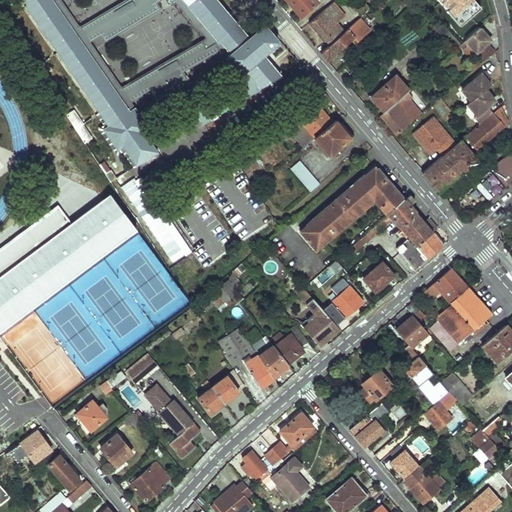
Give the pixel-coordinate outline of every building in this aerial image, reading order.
[(23,0),(59,53),(93,31),(89,25),(81,29),(60,0),(23,0)] [(143,0),(129,0),(89,25),(93,31),(124,12),(143,0)] [(143,0),(124,12),(129,19),(135,27),(160,10),(156,3),(160,0),(176,0),(208,38),(202,42),(206,49),(215,43),(238,24),(217,0),(143,0)] [(288,0),(304,18),(320,3),(317,0),(288,0)] [(441,0),(465,25),(485,7),(478,0),(441,0)] [(334,1),(310,23),(325,41),(326,40),(330,45),(346,31),(338,23),(346,15),(334,1)] [(359,10),(364,15),(372,8),(367,3),(359,10)] [(93,31),(98,39),(129,19),(124,12),(93,31)] [(359,41),(370,29),(360,17),(346,31),(330,45),(321,52),(327,60),(356,37),(359,41)] [(438,39),(449,29),(444,22),(432,32),(438,39)] [(137,165),(157,152),(144,133),(149,129),(131,103),(154,89),(159,98),(174,89),(172,87),(187,78),(183,71),(220,49),(242,73),(229,83),(230,85),(194,107),(204,123),(243,99),(283,75),(264,53),(277,42),(277,37),(268,26),(264,26),(249,38),(238,24),(215,43),(206,49),(134,92),(101,112),(109,125),(104,129),(118,148),(123,145),(137,165)] [(492,39),(482,27),(467,40),(478,51),(488,42),(492,39)] [(101,112),(134,92),(129,85),(122,89),(91,43),(98,39),(93,31),(59,53),(101,112)] [(206,49),(202,42),(129,85),(134,92),(206,49)] [(496,52),(488,42),(478,51),(486,60),(496,52)] [(38,66),(44,62),(37,49),(30,52),(38,66)] [(476,60),(474,58),(468,62),(475,69),(483,63),(478,58),(476,60)] [(38,66),(42,74),(48,70),(44,62),(38,66)] [(490,79),(493,76),(487,69),(464,88),(474,100),(470,103),(479,113),(476,115),(482,122),(496,111),(491,105),(498,99),(489,88),(494,84),(490,79)] [(396,74),(372,96),(385,112),(409,90),(410,90),(396,74)] [(399,134),(424,113),(410,97),(413,95),(409,90),(385,112),(382,114),(399,134)] [(299,116),(272,135),(277,141),(288,133),(290,135),(295,132),(306,125),(316,137),(333,122),(319,106),(305,117),(303,116),(300,118),(299,116)] [(507,124),(497,110),(496,111),(482,122),(468,134),(479,147),(506,125),(506,127),(510,127),(510,122),(507,124)] [(76,128),(82,124),(74,111),(67,115),(76,128)] [(442,156),(457,144),(433,116),(411,135),(429,156),(436,150),(442,156)] [(333,122),(316,137),(320,142),(316,146),(320,151),(325,148),(329,153),(346,138),(333,122)] [(76,128),(84,141),(90,136),(82,124),(76,128)] [(316,137),(306,125),(295,132),(306,145),(316,137)] [(425,178),(439,194),(478,161),(460,141),(457,144),(442,156),(421,173),(425,178)] [(259,164),(251,152),(239,161),(247,173),(259,164)] [(510,156),(491,169),(507,187),(511,182),(511,152),(509,154),(510,156)] [(292,168),(312,190),(321,182),(301,160),(292,168)] [(389,213),(405,199),(376,165),(301,231),(317,249),(374,200),(388,214),(389,213)] [(485,173),(502,192),(507,187),(491,169),(485,173)] [(110,181),(115,178),(111,170),(106,174),(110,181)] [(479,186),(464,202),(478,216),(493,200),(479,186)] [(400,226),(417,211),(409,203),(414,198),(411,193),(405,199),(389,213),(393,217),(400,226)] [(57,206),(0,248),(0,328),(135,228),(108,194),(72,222),(57,206)] [(417,211),(400,226),(409,236),(397,246),(416,268),(445,243),(443,241),(417,211)] [(388,214),(361,237),(365,241),(393,217),(389,213),(388,214)] [(363,243),(359,240),(352,246),(355,250),(363,243)] [(393,273),(382,260),(363,277),(375,290),(393,273)] [(453,266),(424,291),(431,300),(440,292),(451,304),(471,287),(453,266)] [(216,290),(224,302),(225,301),(227,305),(231,301),(229,298),(242,289),(232,275),(230,277),(230,279),(216,290)] [(364,300),(343,277),(333,286),(338,292),(341,290),(342,292),(332,301),(346,317),(364,300)] [(305,287),(302,284),(296,289),(318,314),(305,326),(321,344),(341,327),(322,306),(312,295),(305,287)] [(471,333),(484,321),(494,313),(471,287),(451,304),(435,318),(458,344),(471,333)] [(312,295),(322,306),(329,299),(319,289),(312,295)] [(224,302),(216,290),(209,295),(217,306),(224,302)] [(415,315),(423,324),(429,319),(421,309),(415,315)] [(414,314),(397,328),(413,346),(430,332),(424,325),(423,324),(415,315),(414,314)] [(484,321),(471,333),(474,337),(488,325),(484,321)] [(482,346),(497,363),(511,350),(511,327),(508,323),(482,346)] [(292,331),(303,346),(309,341),(296,324),(290,329),(292,331)] [(224,355),(233,367),(243,361),(263,389),(276,380),(275,378),(252,345),(248,340),(247,340),(239,328),(218,341),(226,353),(224,355)] [(274,344),(289,364),(307,351),(303,346),(292,331),(274,344)] [(274,344),(273,343),(272,344),(266,335),(252,345),(275,378),(290,366),(289,364),(274,344)] [(135,382),(157,363),(147,351),(141,355),(133,362),(123,368),(135,382)] [(420,355),(404,369),(411,377),(426,364),(427,364),(420,355)] [(194,371),(188,363),(184,367),(190,375),(194,371)] [(417,387),(433,405),(439,400),(449,391),(441,382),(440,380),(434,385),(428,378),(434,373),(426,364),(411,377),(404,383),(412,392),(417,387)] [(362,389),(371,400),(376,396),(377,398),(394,384),(380,368),(364,383),(366,385),(362,389)] [(246,385),(234,369),(224,377),(218,376),(213,380),(210,378),(208,380),(224,401),(246,385)] [(126,376),(122,371),(111,380),(115,385),(126,376)] [(473,396),(453,372),(441,382),(449,391),(455,398),(462,406),(473,396)] [(224,401),(208,380),(205,382),(210,388),(198,397),(211,412),(224,401)] [(113,388),(107,381),(101,386),(108,394),(113,389),(113,388)] [(176,406),(157,384),(146,394),(160,411),(159,411),(179,435),(170,443),(183,459),(195,448),(190,441),(201,431),(182,409),(179,409),(176,406)] [(449,391),(439,400),(445,407),(455,398),(449,391)] [(103,402),(99,406),(93,400),(77,413),(81,418),(78,423),(83,426),(86,423),(92,430),(108,417),(105,414),(108,413),(108,408),(103,402)] [(433,405),(423,414),(438,431),(454,418),(445,407),(439,400),(433,405)] [(382,402),(350,428),(359,439),(365,445),(380,432),(384,437),(390,432),(378,418),(388,410),(382,402)] [(298,449),(304,444),(319,430),(302,412),(281,430),(298,449)] [(134,413),(124,420),(129,425),(133,422),(137,426),(142,422),(134,413)] [(484,429),(489,435),(500,426),(497,422),(501,418),(499,416),(484,429)] [(15,440),(32,432),(25,417),(7,426),(15,440)] [(489,457),(500,448),(489,435),(484,429),(473,438),(489,457)] [(39,431),(6,455),(8,457),(12,455),(17,461),(28,452),(35,461),(52,449),(39,431)] [(133,452),(117,433),(102,447),(118,465),(133,452)] [(282,458),(290,451),(281,440),(273,447),(282,458)] [(274,464),(282,458),(273,447),(265,454),(274,464)] [(253,472),(255,475),(266,465),(252,450),(243,456),(248,461),(243,466),(250,475),(253,472)] [(406,450),(392,461),(406,477),(420,465),(406,450)] [(297,455),(274,475),(280,481),(295,499),(311,484),(298,469),(304,464),(297,455)] [(63,461),(59,457),(51,464),(72,489),(82,480),(65,460),(63,461)] [(169,479),(156,463),(132,484),(147,501),(165,485),(163,484),(169,479)] [(511,463),(502,472),(511,483),(511,463)] [(420,465),(406,477),(398,484),(406,493),(412,487),(411,485),(426,472),(420,465)] [(265,478),(273,487),(280,481),(274,475),(272,472),(265,478)] [(426,472),(411,485),(412,487),(425,501),(441,487),(439,486),(432,478),(426,472)] [(438,473),(432,478),(439,486),(445,480),(438,473)] [(249,477),(244,481),(252,490),(256,486),(249,477)] [(352,478),(327,499),(338,511),(347,511),(367,495),(352,478)] [(88,479),(69,497),(74,502),(94,485),(88,479)] [(252,490),(244,481),(238,486),(236,484),(214,502),(222,511),(245,511),(254,505),(247,497),(253,492),(252,490)] [(0,504),(1,506),(12,498),(0,485),(0,504)] [(490,488),(461,511),(491,511),(502,502),(490,488)] [(61,504),(67,498),(61,492),(55,497),(61,504)] [(270,500),(276,507),(283,500),(277,494),(270,500)] [(51,511),(61,504),(55,497),(38,511),(51,511)] [(222,511),(214,502),(211,505),(217,511),(222,511)]
